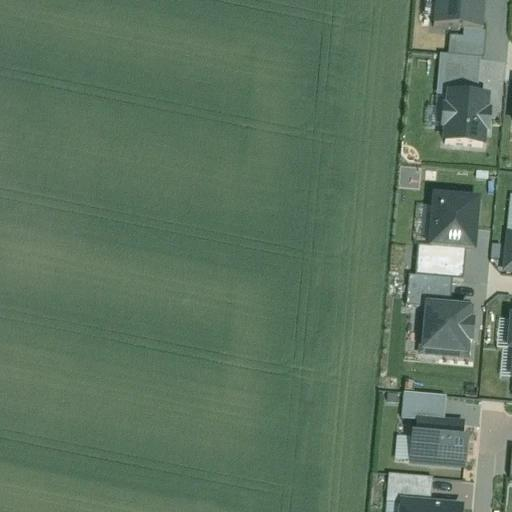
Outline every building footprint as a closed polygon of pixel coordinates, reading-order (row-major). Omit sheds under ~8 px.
[(486,46),(488,0),(435,0),(432,42),(486,46)] [(445,157),(490,160),(494,109),(479,108),(481,68),(441,65),(436,135),(446,135),(445,157)] [(511,199),(508,199),(500,280),(511,280),(511,199)] [(479,266),(484,208),(438,204),(434,254),(418,253),(416,283),(463,287),(465,265),(479,266)] [(476,318),(427,313),(422,364),(471,369),(476,318)] [(450,401),(404,398),(402,426),(415,427),(413,468),(465,471),(468,429),(448,427),(450,401)]
